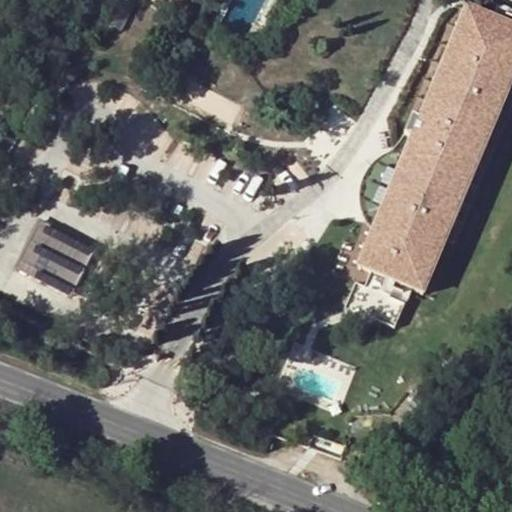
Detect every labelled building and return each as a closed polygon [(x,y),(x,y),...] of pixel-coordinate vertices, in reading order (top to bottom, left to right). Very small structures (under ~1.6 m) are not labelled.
[(124,31),(137,5),(126,0),(122,0),(110,25),(124,31)] [(155,0),(180,13),(186,0),(155,0)] [(410,291),(422,296),(448,234),(457,238),(511,107),(511,84),(511,81),(511,12),(508,11),(506,18),(469,2),(423,113),(415,109),(407,128),(415,132),(409,144),(377,223),(358,269),(398,286),(410,291)] [(374,220),(377,223),(409,144),(394,147),(386,150),(374,161),(366,174),(364,182),(364,198),(369,213),(374,220)] [(13,269),(71,299),(98,246),(40,217),(13,269)] [(343,303),(377,317),(381,307),(386,296),(352,282),(343,303)] [(393,299),(405,304),(410,291),(398,286),(393,299)] [(394,331),(395,326),(383,321),(388,310),(393,299),(386,296),(381,307),(377,317),(343,303),(341,309),(352,317),(362,322),(381,326),(394,331)] [(405,304),(393,299),(388,310),(383,321),(395,326),(405,304)]
